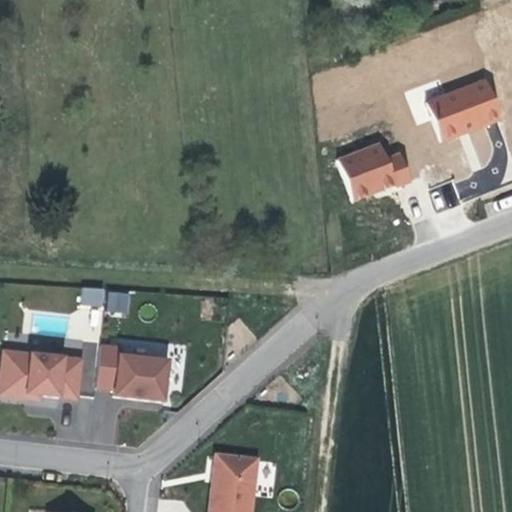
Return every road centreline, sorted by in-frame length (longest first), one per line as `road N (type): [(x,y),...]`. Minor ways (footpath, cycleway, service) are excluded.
road 1 (track): [(321,511),(346,288),(0,263)]
road 2 (residential): [(511,219),(346,288),(145,463)]
road 3 (residential): [(145,463),(0,446)]
